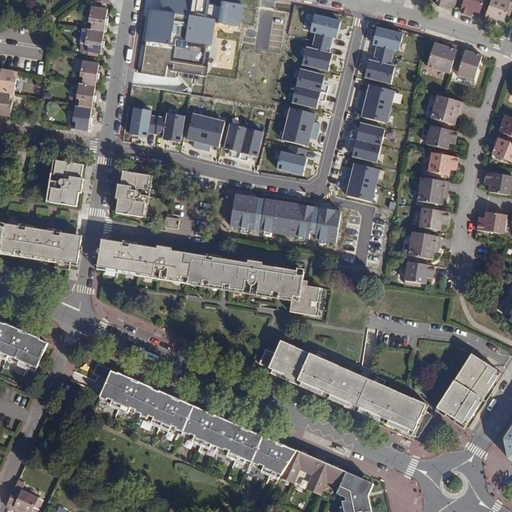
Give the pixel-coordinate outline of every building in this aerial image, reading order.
[(486,0),(463,0),(460,12),(466,14),(468,10),(473,12),(474,10),(479,12),(481,7),(484,8),(486,0)] [(510,0),(490,0),(484,20),(491,22),(492,18),(497,20),(498,18),(503,20),(504,16),(508,5),(511,7),(511,5),(511,2),(509,2),(510,0)] [(241,28),(246,6),(223,1),(218,23),(241,28)] [(211,6),(209,18),(219,20),(221,7),(211,6)] [(92,31),(103,32),(106,33),(108,20),(105,20),(106,16),(107,9),(92,7),(90,23),(93,23),(92,31)] [(212,21),(152,10),(141,73),(175,79),(179,77),(184,83),(188,88),(192,88),(193,84),(205,86),(209,67),(204,67),(212,21)] [(346,22),(317,16),(312,38),(341,45),(346,22)] [(408,36),(380,28),(375,49),(403,56),(408,36)] [(102,39),(103,32),(92,31),(82,29),(79,43),(81,44),(80,52),(103,56),(105,42),(101,42),(102,39)] [(458,46),(447,43),(446,48),(441,47),(433,45),(426,67),(449,74),(458,46)] [(472,83),(479,60),(480,56),(470,53),(471,51),(465,49),(455,78),(472,83)] [(308,50),(283,144),(311,152),(336,57),(308,50)] [(272,104),(278,56),(263,54),(257,102),(272,104)] [(82,84),(94,86),(98,87),(100,75),(96,74),(96,71),(98,64),(83,61),(80,77),(84,77),(82,84)] [(400,70),(372,62),(366,81),(394,89),(400,70)] [(0,91),(10,93),(13,94),(16,80),(15,79),(12,79),(14,71),(0,69),(0,91)] [(79,101),(78,107),(90,109),(94,109),(96,98),(92,97),(92,93),(94,86),(82,84),(79,83),(76,100),(79,101)] [(400,94),(370,87),(352,160),(381,168),(400,94)] [(8,102),(10,93),(0,91),(0,115),(9,117),(12,102),(8,102)] [(454,127),(456,119),(457,114),(461,115),(465,104),(438,96),(431,120),(454,127)] [(88,116),(90,109),(78,107),(75,106),(72,122),(76,123),(74,130),(90,132),(92,121),(88,120),(88,116)] [(157,113),(135,109),(129,138),(151,142),(157,113)] [(189,117),(168,113),(163,142),(185,146),(189,117)] [(498,134),(511,139),(511,118),(502,115),(499,123),(502,124),(498,134)] [(232,126),(193,116),(186,144),(224,154),(232,126)] [(269,135),(232,126),(224,154),(262,163),(269,135)] [(455,141),(457,133),(430,127),(425,146),(446,151),(447,145),(449,145),(451,140),(455,141)] [(511,144),(496,138),(493,146),(497,147),(492,157),(511,164),(511,144)] [(308,158),(280,151),(276,171),(303,177),(308,158)] [(448,171),(450,171),(451,166),(455,167),(457,159),(430,153),(427,173),(447,178),(448,171)] [(75,193),(76,186),(83,187),(84,179),(81,178),(83,165),(56,161),(55,169),(51,168),(47,194),(50,194),(49,202),(76,207),(78,193),(75,193)] [(384,173),(355,166),(347,199),(375,206),(384,173)] [(123,193),(121,200),(117,199),(115,213),(143,218),(144,209),(147,210),(151,185),(148,185),(150,176),(122,172),(120,185),(118,185),(116,192),(123,193)] [(489,181),(489,186),(490,187),(489,193),(510,196),(511,184),(511,176),(486,173),(485,180),(489,181)] [(442,194),(446,195),(448,183),(421,179),(416,203),(440,207),(441,199),(442,194)] [(346,214),(237,195),(231,229),(340,247),(346,214)] [(449,213),(422,209),(419,229),(439,232),(440,226),(442,226),(443,221),(447,222),(449,213)] [(504,236),(507,216),(485,213),(484,219),(483,219),(482,224),(478,223),(477,231),(504,236)] [(168,216),(155,214),(153,224),(166,226),(168,216)] [(46,234),(46,231),(32,229),(31,231),(24,231),(26,225),(19,224),(19,227),(5,225),(5,228),(2,242),(0,254),(13,256),(14,253),(34,256),(55,260),(54,265),(68,268),(69,265),(74,235),(60,233),(61,230),(54,229),(52,235),(46,234)] [(430,261),(432,254),(433,249),(437,250),(440,238),(412,233),(408,257),(430,261)] [(76,266),(80,236),(74,235),(69,265),(72,265),(76,266)] [(102,240),(100,252),(98,265),(97,270),(103,271),(108,241),(102,240)] [(188,281),(193,254),(170,250),(170,247),(163,246),(162,252),(156,251),(156,248),(136,245),(136,247),(128,247),(129,241),(122,240),(122,243),(108,241),(103,271),(103,274),(117,276),(118,271),(124,272),(138,274),(152,276),(152,280),(166,282),(167,278),(181,280),(181,277),(188,278),(186,285),(187,285),(188,281)] [(208,257),(193,254),(188,281),(202,283),(223,286),(227,259),(221,258),(220,261),(212,260),(213,254),(208,253),(208,257)] [(226,291),(229,291),(230,287),(234,260),(231,260),(227,259),(223,286),(222,290),(226,291)] [(279,292),(279,295),(293,297),(293,300),(291,311),(316,316),(320,289),(307,287),(302,286),(303,281),(304,277),(297,276),(297,270),(263,265),(263,268),(256,267),(255,266),(256,261),(249,259),(248,263),(234,260),(230,287),(243,289),(242,293),(258,295),(258,292),(271,294),(272,291),(279,292)] [(425,280),(427,280),(428,275),(433,276),(435,267),(407,263),(403,283),(424,287),(425,280)] [(48,341),(0,319),(0,353),(36,369),(48,341)] [(297,353),(300,347),(278,338),(272,350),(263,346),(256,361),(266,365),(270,367),(272,373),(285,379),(290,376),(295,378),(300,380),(301,386),(314,392),(319,388),(324,391),(329,393),(330,399),(343,405),(348,401),(353,404),(358,406),(359,412),(372,418),(377,414),(382,417),(387,419),(388,425),(414,437),(430,414),(424,409),(423,410),(403,401),(404,397),(403,393),(387,386),(384,388),(382,391),(377,389),(380,383),(365,376),(361,378),(360,381),(355,379),(358,373),(335,363),(332,364),(331,368),(326,366),(328,360),(306,350),(304,352),(302,356),(297,353)] [(306,350),(300,347),(297,353),(302,356),(304,352),(306,350)] [(468,355),(455,374),(459,377),(457,382),(451,381),(450,382),(453,387),(450,392),(446,389),(433,409),(460,427),(464,422),(469,422),(478,409),(475,405),(478,400),(481,395),(485,396),(487,396),(495,382),(492,378),(496,373),(468,355)] [(335,363),(328,360),(326,366),(331,368),(332,364),(335,363)] [(92,373),(106,379),(111,369),(96,362),(92,373)] [(111,369),(106,379),(99,395),(106,398),(107,396),(113,399),(111,401),(129,409),(130,406),(136,409),(135,411),(148,417),(149,415),(154,417),(153,419),(171,427),(172,425),(178,427),(177,429),(190,435),(191,433),(196,436),(195,438),(213,445),(214,443),(219,446),(218,448),(233,454),(234,452),(239,454),(238,457),(256,464),(257,462),(262,464),(261,467),(281,475),(297,451),(111,369)] [(365,376),(358,373),(355,379),(360,381),(361,378),(365,376)] [(387,386),(380,383),(377,389),(382,391),(384,388),(387,386)] [(324,391),(322,395),(330,399),(329,393),(324,391)] [(423,410),(424,409),(426,404),(403,393),(404,397),(403,401),(423,410)] [(358,406),(353,404),(351,409),(359,412),(358,406)] [(373,484),(297,451),(281,475),(280,477),(341,503),(342,511),(370,511),(368,497),(373,484)] [(6,508),(13,511),(14,508),(20,511),(21,511),(31,511),(33,508),(39,511),(43,501),(21,492),(24,486),(17,482),(6,508)]
